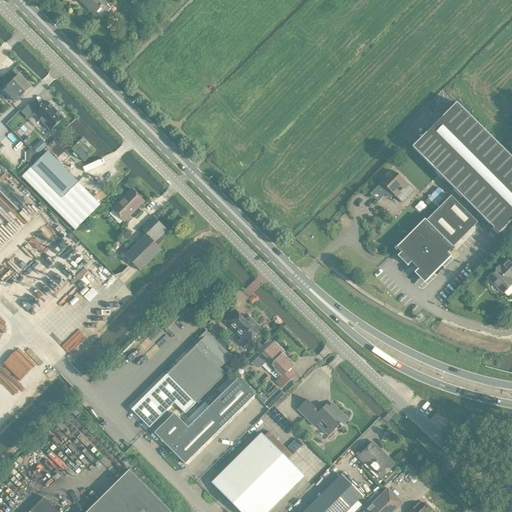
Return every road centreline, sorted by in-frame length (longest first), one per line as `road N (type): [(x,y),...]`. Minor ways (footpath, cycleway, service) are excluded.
road 1 (unclassified): [(511,481),(469,462),(399,402),(0,5)]
road 2 (primary): [(20,0),(327,305)]
road 3 (primary): [(327,305),(406,370),(511,405)]
road 4 (primary): [(511,386),(437,365),(327,305)]
road 5 (unknown): [(139,443),(26,327)]
